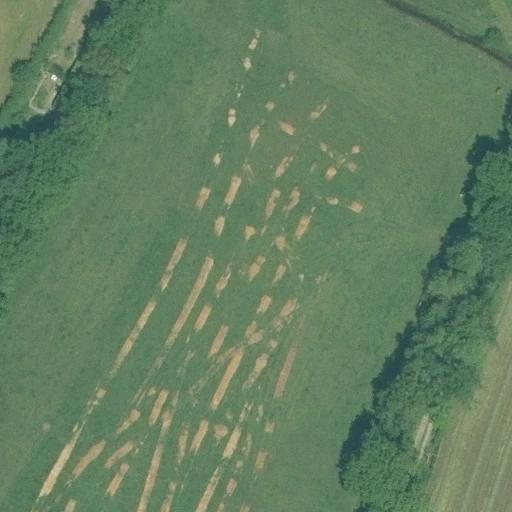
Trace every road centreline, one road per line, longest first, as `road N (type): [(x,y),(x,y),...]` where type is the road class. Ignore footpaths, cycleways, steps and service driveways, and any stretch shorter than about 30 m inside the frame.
road 1 (track): [(396,511),(442,358),(511,187)]
road 2 (track): [(0,256),(111,52),(128,0)]
